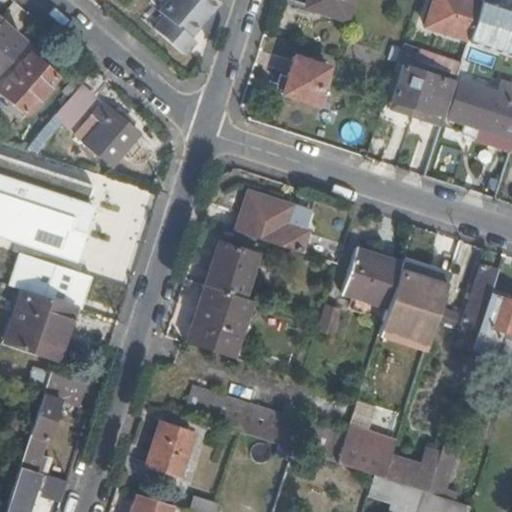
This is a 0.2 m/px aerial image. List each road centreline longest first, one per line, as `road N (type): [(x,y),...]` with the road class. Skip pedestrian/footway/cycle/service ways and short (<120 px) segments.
road 1 (residential): [(80,511),(203,127)]
road 2 (residential): [(203,127),(511,231)]
road 3 (residential): [(55,0),(203,127)]
road 4 (residential): [(203,127),(247,0)]
